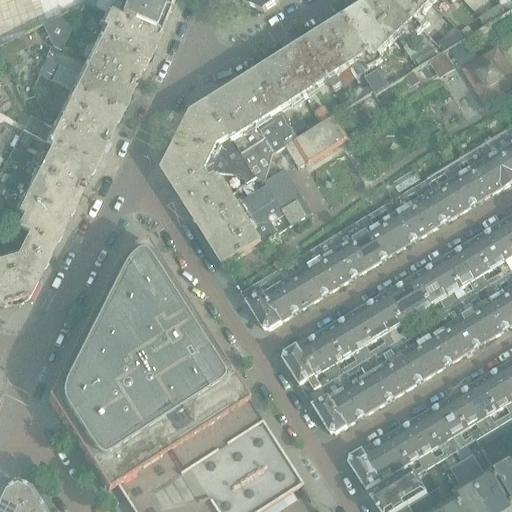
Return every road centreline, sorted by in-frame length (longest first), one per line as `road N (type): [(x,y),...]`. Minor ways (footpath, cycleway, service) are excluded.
road 1 (residential): [(123,184),(154,207),(350,511)]
road 2 (residential): [(123,184),(32,361)]
road 3 (residential): [(186,55),(240,55),(327,0)]
road 4 (residential): [(186,55),(123,184)]
road 5 (residential): [(82,511),(47,456),(2,420)]
